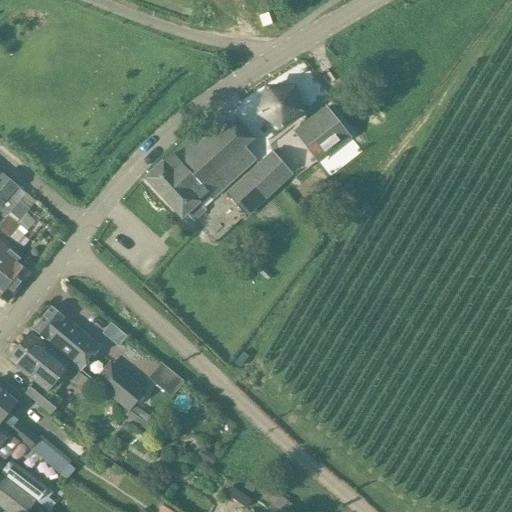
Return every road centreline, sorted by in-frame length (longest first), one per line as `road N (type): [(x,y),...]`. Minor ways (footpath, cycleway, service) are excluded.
road 1 (tertiary): [(87,228),(159,139),(282,53)]
road 2 (unclassified): [(282,53),(203,38),(92,0)]
road 3 (tertiary): [(0,337),(87,228)]
